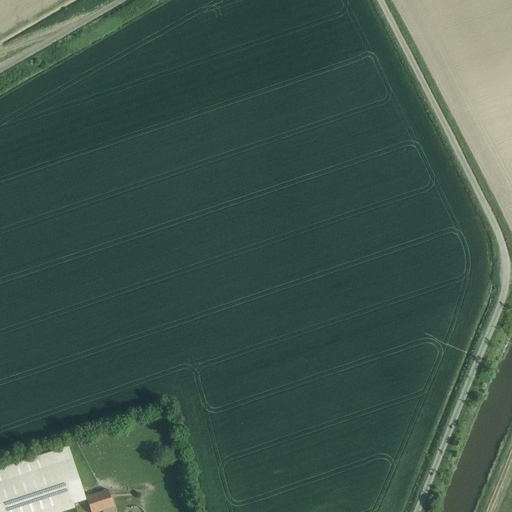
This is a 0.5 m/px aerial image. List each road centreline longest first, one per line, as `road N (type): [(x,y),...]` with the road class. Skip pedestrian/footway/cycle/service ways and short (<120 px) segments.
road 1 (unclassified): [(418,511),(503,303),(507,262),(379,0)]
road 2 (unclassified): [(0,68),(114,0)]
